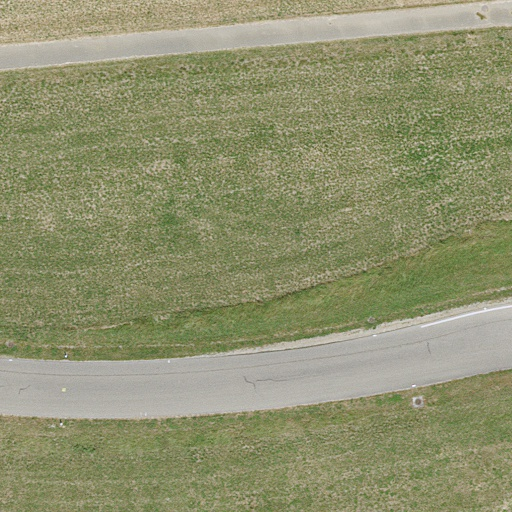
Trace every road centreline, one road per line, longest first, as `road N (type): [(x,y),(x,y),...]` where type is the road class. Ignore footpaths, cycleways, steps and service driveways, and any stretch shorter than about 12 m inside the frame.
road 1 (tertiary): [(511,329),(301,375),(0,387)]
road 2 (track): [(0,59),(511,4)]
